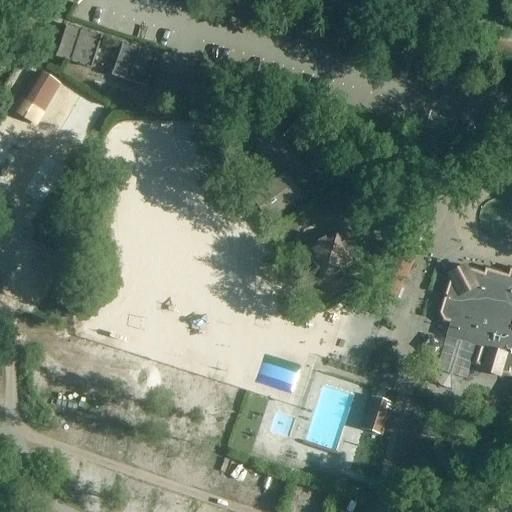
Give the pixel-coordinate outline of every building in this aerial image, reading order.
[(97,51),(102,37),(67,25),(57,58),(91,69),(94,59),(92,58),(94,50),(97,51)] [(156,56),(123,44),(112,77),(145,88),(156,56)] [(283,138),(315,168),(337,144),(304,115),(283,138)] [(199,122),(180,123),(181,154),(200,153),(199,122)] [(147,152),(146,138),(134,139),(134,153),(147,152)] [(220,158),(197,173),(204,185),(228,170),(220,158)] [(285,173),(250,199),(268,223),(303,198),(285,173)] [(151,177),(137,177),(137,195),(151,195),(151,177)] [(218,194),(223,211),(239,207),(234,189),(218,194)] [(180,231),(192,229),(190,216),(177,218),(180,231)] [(393,303),(394,301),(424,244),(416,241),(404,234),(373,293),(393,303)] [(336,235),(305,253),(323,284),(354,266),(336,235)] [(282,236),(257,249),(266,266),(291,253),(282,236)] [(437,374),(437,375),(437,376),(437,378),(437,379),(438,380),(438,381),(439,383),(440,384),(440,385),(441,386),(442,387),(443,387),(444,388),(446,389),(447,389),(448,390),(449,390),(451,390),(452,390),(453,390),(455,390),(456,390),(457,389),(459,389),(460,388),(461,387),(462,387),(463,386),(464,385),(465,384),(465,382),(466,381),(466,380),(476,347),(481,349),(476,364),(483,369),(499,374),(508,374),(509,370),(511,371),(511,279),(485,271),(484,276),(466,271),(451,278),(440,315),(443,321),(450,323),(448,332),(446,338),(448,338),(437,371),(437,372),(437,374)] [(304,287),(298,278),(292,281),(289,277),(276,285),(285,299),(304,287)] [(59,381),(74,392),(89,369),(74,359),(59,381)] [(375,377),(378,367),(361,362),(357,371),(375,377)] [(157,419),(161,386),(142,383),(137,417),(157,419)] [(371,398),(361,430),(382,437),(393,405),(371,398)] [(77,423),(92,425),(94,405),(79,404),(77,423)] [(233,440),(240,408),(225,405),(218,437),(233,440)] [(150,429),(141,454),(172,464),(176,450),(163,446),(167,435),(150,429)] [(201,475),(211,446),(195,441),(185,469),(201,475)] [(230,464),(251,469),(254,457),(234,451),(230,464)] [(242,489),(248,471),(230,465),(224,483),(242,489)] [(275,466),(264,496),(282,502),(293,472),(275,466)] [(308,504),(326,508),(331,486),(313,482),(308,504)] [(349,506),(367,510),(370,497),(352,493),(349,506)] [(170,511),(201,511),(203,507),(175,498),(170,511)]
